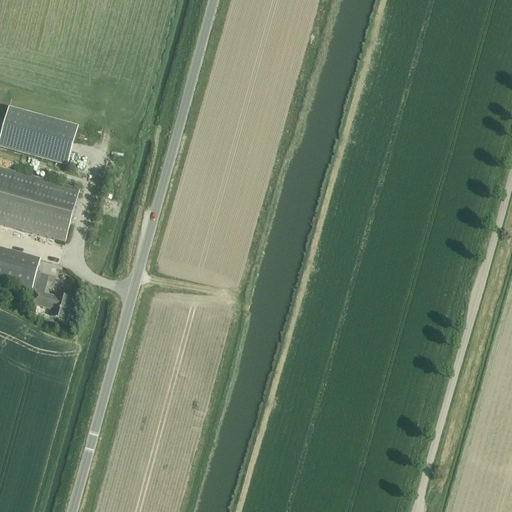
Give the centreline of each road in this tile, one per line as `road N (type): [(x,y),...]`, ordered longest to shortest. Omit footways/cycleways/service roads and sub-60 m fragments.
road 1 (unclassified): [(72,511),(213,0)]
road 2 (unclassified): [(416,511),(511,176)]
road 3 (track): [(146,245),(162,143),(143,129)]
